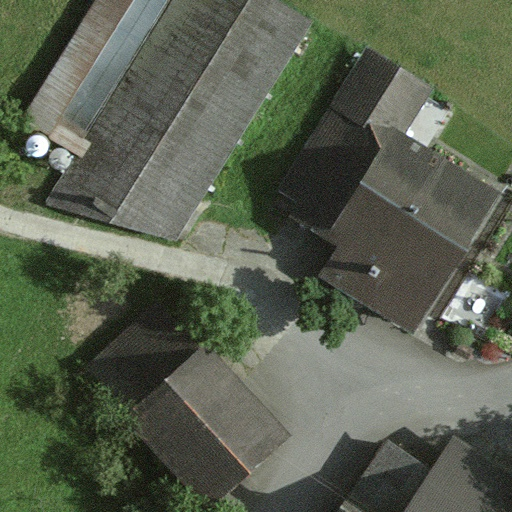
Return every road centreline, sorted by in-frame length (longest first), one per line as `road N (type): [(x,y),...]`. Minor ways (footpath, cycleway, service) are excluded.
road 1 (track): [(412,407),(265,287),(0,221)]
road 2 (residential): [(511,375),(412,407),(323,468),(295,511)]
